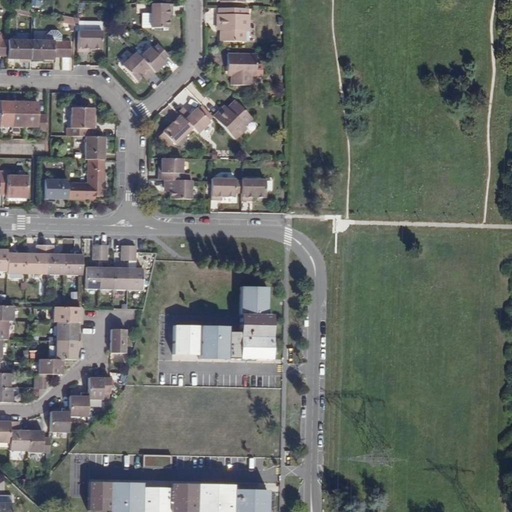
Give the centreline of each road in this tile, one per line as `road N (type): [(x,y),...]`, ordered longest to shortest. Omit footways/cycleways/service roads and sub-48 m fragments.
road 1 (residential): [(309,511),(315,263),(292,235),(270,230),(130,225)]
road 2 (residential): [(0,413),(29,414),(59,399),(102,351),(101,319)]
road 3 (residential): [(133,121),(99,84),(0,78)]
road 4 (residential): [(192,0),(192,63),(133,121)]
road 5 (residential): [(130,225),(0,221)]
